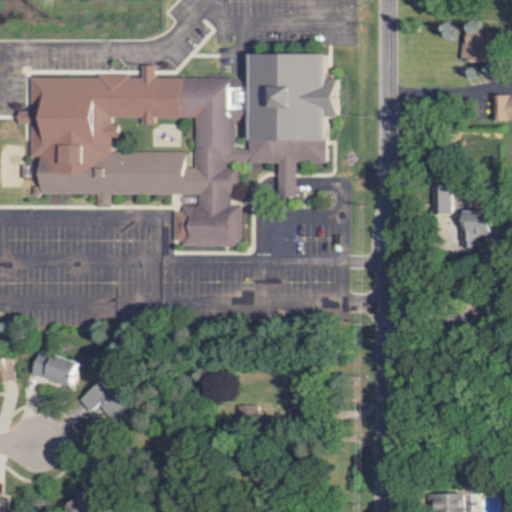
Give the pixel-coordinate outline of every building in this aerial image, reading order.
[(489,61),(491,33),(466,31),(464,59),(489,61)] [(33,77),(33,102),(16,123),(29,123),(46,180),(35,194),(97,193),(97,206),(112,206),(112,194),(198,193),(198,204),(173,211),(174,245),(237,244),(236,176),(218,162),(281,161),(281,196),(299,196),(298,161),(330,161),(329,109),(343,109),(343,87),(342,83),(331,83),(331,52),(249,53),(250,74),(33,77)] [(483,246),(483,235),(500,235),(499,209),(461,210),(462,247),(483,246)] [(35,373),(79,387),(86,362),(42,349),(35,373)] [(0,380),(18,379),(15,350),(0,351),(0,380)] [(105,405),(116,422),(137,408),(115,376),(84,397),(94,412),(105,405)] [(259,404),(238,405),(239,427),(260,426),(259,404)] [(446,493),(446,511),(468,511),(467,492),(446,493)] [(24,511),(25,509),(7,509),(8,502),(0,501),(0,511),(24,511)]
